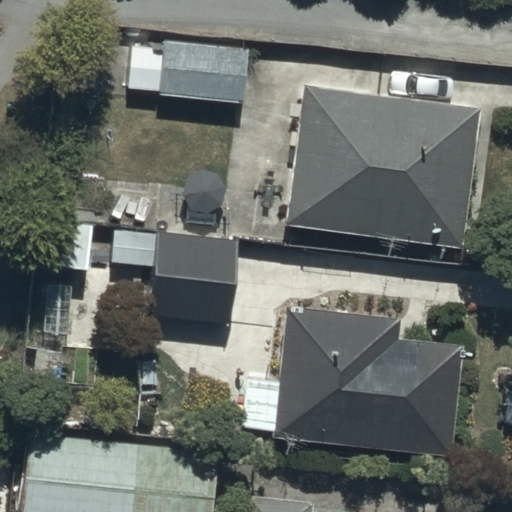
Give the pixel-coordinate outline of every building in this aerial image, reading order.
[(149,40),(128,39),(125,84),(242,91),(245,39),(149,34),(149,40)] [(476,98),(300,76),(283,217),(459,239),(476,98)] [(89,214),(46,211),(39,314),(67,315),(71,260),(86,261),(89,214)] [(237,232),(120,221),(116,265),(152,268),(147,311),(228,319),(237,232)] [(278,374),(242,373),(240,422),(270,423),(269,433),(454,440),(458,332),(399,330),(399,306),(281,301),(278,374)] [(208,511),(215,441),(21,425),(14,511),(25,511),(208,511)] [(245,484),(241,511),(307,511),(310,491),(245,484)]
